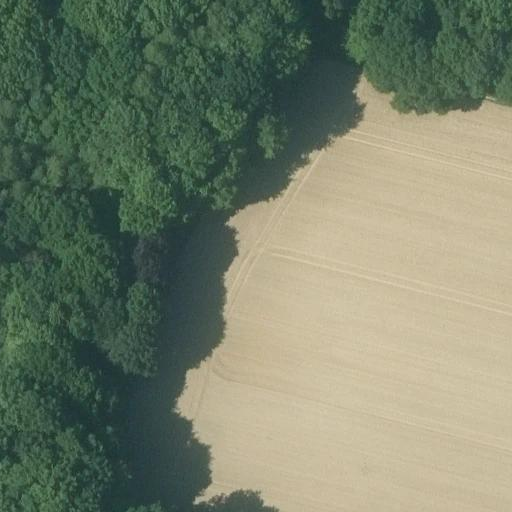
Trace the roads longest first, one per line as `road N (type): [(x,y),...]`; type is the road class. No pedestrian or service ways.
road 1 (track): [(328,62),(190,261),(122,511)]
road 2 (track): [(0,12),(39,27),(177,22),(231,43)]
